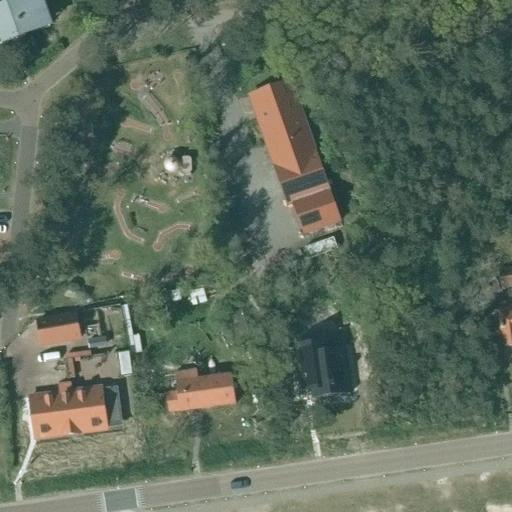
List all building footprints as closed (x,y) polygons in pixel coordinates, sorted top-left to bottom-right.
[(0,45),(49,27),(39,0),(20,0),(0,7),(0,45)] [(76,16),(70,19),(74,26),(80,23),(76,16)] [(304,235),(340,222),(290,82),(249,96),(266,145),(271,143),(279,164),(273,165),(287,205),(293,203),(304,235)] [(163,163),(163,165),(164,166),(164,168),(165,169),(166,170),(167,172),(169,172),(170,173),(172,173),(174,173),(175,172),(177,171),(178,170),(179,169),(181,169),(181,171),(183,173),(189,173),(191,171),(191,159),(189,157),(183,156),(181,160),(179,160),(178,158),(176,157),(175,156),(173,156),(172,156),(170,156),(168,157),(167,157),(166,159),(165,160),(164,161),(163,163)] [(305,248),(309,260),(337,250),(333,238),(305,248)] [(501,287),(511,285),(511,269),(498,272),(501,287)] [(86,301),(88,294),(79,292),(80,289),(67,286),(65,296),(86,301)] [(202,288),(189,292),(192,305),(206,301),(202,288)] [(507,303),(497,304),(498,312),(503,348),(511,346),(511,291),(509,292),(510,302),(507,303)] [(76,314),(37,321),(42,345),(81,338),(76,314)] [(353,343),(351,328),(338,330),(341,345),(353,343)] [(105,338),(87,341),(89,350),(107,347),(105,338)] [(296,346),(295,346),(301,394),(303,394),(302,390),(310,389),(312,401),(314,400),(313,396),(348,392),(348,396),(350,395),(344,350),(342,350),(342,354),(334,355),(332,341),(331,341),(331,345),(297,350),(296,346)] [(129,352),(119,353),(122,377),(132,375),(129,352)] [(198,380),(196,371),(175,374),(177,393),(167,395),(169,414),(235,405),(231,376),(198,380)] [(101,388),(29,397),(34,431),(35,439),(106,429),(104,411),(120,409),(117,387),(101,389),(101,388)]
